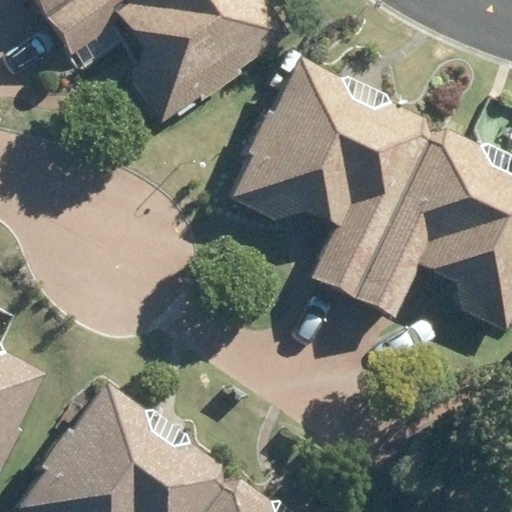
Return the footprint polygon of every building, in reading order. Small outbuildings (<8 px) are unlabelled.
[(28,0),(41,18),(66,0),(28,0)] [(262,0),(66,0),(41,18),(68,57),(116,22),(139,55),(134,88),(158,123),(198,96),(202,101),(239,73),(236,69),(286,33),(262,0)] [(333,227),(308,279),(348,299),(430,134),(424,118),(390,101),(387,92),(348,74),(334,78),(298,59),(272,112),(265,108),(244,152),(249,155),(228,197),(275,220),(300,212),(333,227)] [(430,134),(348,299),(391,320),(418,266),(454,284),(464,317),(503,335),(511,316),(511,154),(489,144),(476,148),(441,132),(430,134)] [(0,469),(19,432),(13,429),(42,373),(6,356),(2,343),(0,341),(0,469)] [(199,511),(221,481),(219,465),(186,442),(185,433),(148,409),(135,410),(101,387),(68,436),(62,431),(34,470),(40,475),(14,511),(199,511)] [(299,511),(279,499),(265,501),(233,478),(221,481),(199,511),(299,511)]
